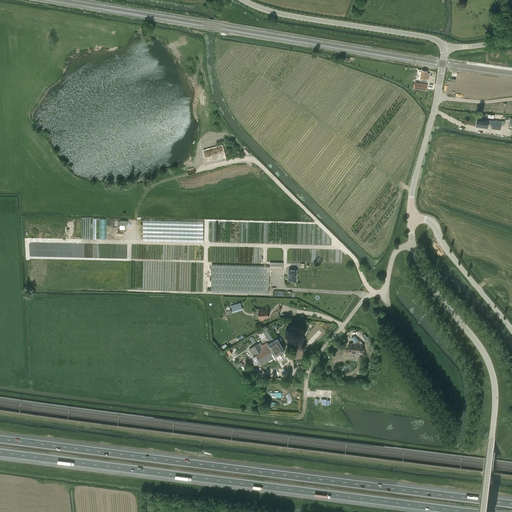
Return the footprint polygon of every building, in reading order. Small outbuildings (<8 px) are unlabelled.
[(422,70),(421,78),(423,78),(423,80),(427,81),(428,79),(429,74),(427,73),(427,71),(422,70)] [(427,85),(415,83),(414,89),(426,91),(427,85)] [(488,120),(477,119),(476,126),(487,128),(488,124),(492,125),(491,128),(500,130),(501,125),(504,125),(504,121),(501,121),(493,120),(492,120),(488,120)] [(212,264),(211,292),(269,293),(269,270),(270,270),(283,271),(283,263),(283,262),(270,262),(270,266),(263,266),(261,266),(212,264)] [(288,269),(288,281),(296,281),(296,269),(288,269)] [(240,302),(231,305),(233,313),(236,312),(236,310),(242,308),(240,302)] [(264,320),(264,318),(268,317),(268,309),(258,310),(259,318),(260,318),(260,320),(264,320)] [(277,335),(270,325),(270,324),(262,330),(269,340),(277,335)] [(356,333),(351,338),(354,342),(360,337),(356,333)] [(285,350),(281,344),(278,338),(268,344),(261,348),(259,344),(252,348),(255,352),(254,352),(261,364),(274,356),(275,358),(276,358),(277,358),(279,358),(280,357),(281,355),(281,354),(280,353),(285,350)] [(346,349),(346,353),(355,354),(355,356),(360,356),(360,355),(363,355),(363,353),(363,344),(362,344),(358,339),(356,341),(354,342),(353,343),(349,343),(349,350),(346,349)]
